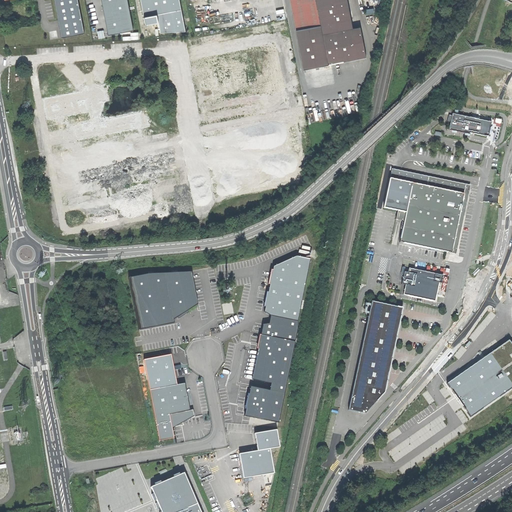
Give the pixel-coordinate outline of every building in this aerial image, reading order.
[(52,0),(61,37),(83,33),(76,0),(52,0)] [(133,30),(127,0),(102,0),(109,35),(133,30)] [(139,0),(143,17),(180,9),(178,0),(139,0)] [(290,0),(296,30),(320,26),(315,0),(290,0)] [(321,26),(329,64),(367,58),(361,28),(353,29),(347,0),(315,0),(320,26),(321,26)] [(320,26),(296,30),(304,70),(313,68),(329,65),(329,64),(321,26),(320,26)] [(51,145),(77,139),(78,140),(98,136),(100,146),(63,154),(66,168),(104,161),(128,156),(125,141),(105,145),(103,135),(149,126),(146,111),(99,120),(99,117),(100,117),(104,101),(108,101),(106,97),(110,86),(100,88),(98,87),(93,86),(88,87),(85,89),(82,91),(44,99),(46,109),(48,120),(89,112),(90,119),(94,118),(95,121),(75,125),(48,131),(51,145)] [(470,132),(489,136),(492,121),(453,112),(452,115),(449,114),(448,120),(451,121),(449,129),(470,134),(470,132)] [(301,179),(296,150),(290,120),(204,136),(209,166),(215,195),(301,179)] [(392,168),(390,177),(412,182),(427,185),(429,176),(392,168)] [(429,176),(427,185),(464,193),(462,201),(467,202),(471,184),(429,176)] [(384,207),(397,210),(406,212),(412,182),(390,177),(384,207)] [(445,251),(452,253),(461,210),(465,211),(466,207),(467,202),(462,201),(464,193),(427,185),(412,182),(406,212),(404,220),(400,242),(445,251)] [(395,218),(404,220),(406,212),(397,210),(395,218)] [(456,253),(465,211),(461,210),(452,253),(456,253)] [(265,311),(271,315),(298,320),(310,258),(297,256),(274,266),(273,269),(272,269),(269,284),(270,284),(269,291),(267,291),(264,306),(266,306),(265,311)] [(439,275),(405,269),(400,295),(433,301),(437,284),(438,284),(439,275)] [(129,277),(139,328),(174,322),(173,318),(197,303),(192,271),(148,274),(129,277)] [(373,301),(348,412),(364,415),(386,393),(390,374),(403,308),(373,301)] [(264,324),(262,335),(295,341),(298,320),(271,315),(270,323),(264,324)] [(248,407),(247,415),(278,420),(295,341),(262,335),(260,334),(258,348),(259,348),(253,379),(272,383),(270,390),(252,386),(250,394),(249,394),(247,407),(248,407)] [(511,383),(511,343),(508,338),(487,352),(446,381),(458,398),(470,414),(511,383)] [(189,410),(184,383),(150,390),(159,441),(173,438),(172,429),(169,414),(189,410)] [(189,410),(169,414),(172,429),(194,416),(193,410),(189,410)] [(270,449),(279,447),(277,430),(254,434),(257,451),(270,449)] [(274,474),(270,449),(257,451),(239,454),(243,479),(263,476),(274,474)] [(169,479),(152,485),(159,503),(162,511),(201,511),(202,511),(198,503),(193,489),(186,472),(169,479)]
